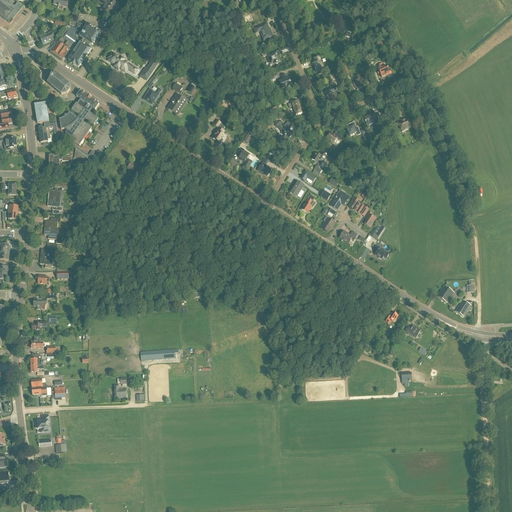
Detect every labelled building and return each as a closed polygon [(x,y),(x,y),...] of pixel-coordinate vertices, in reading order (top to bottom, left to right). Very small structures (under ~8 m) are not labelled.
[(54,0),(54,5),(66,8),(68,0),(62,0),(62,1),(58,0),(54,0)] [(103,10),(111,16),(118,6),(109,0),(107,0),(107,1),(106,0),(99,0),(98,1),(105,6),(103,10)] [(7,7),(1,14),(4,17),(11,10),(7,7)] [(11,10),(4,17),(8,20),(14,13),(11,10)] [(8,20),(8,21),(12,24),(14,21),(14,22),(16,19),(18,16),(20,18),(22,15),(16,11),(14,13),(8,20)] [(50,53),(61,62),(63,60),(69,51),(67,49),(69,49),(70,48),(69,48),(71,45),(75,47),(80,40),(76,37),(78,27),(82,28),(82,25),(77,24),(76,29),(72,27),(69,30),(66,28),(57,40),(58,41),(52,43),(54,45),(49,51),(50,53)] [(260,32),(263,40),(272,37),(267,24),(253,29),(255,34),(260,32)] [(80,37),(84,39),(69,61),(79,68),(91,50),(89,48),(91,45),(92,46),(101,33),(88,25),(80,37)] [(40,38),(43,46),(56,40),(52,32),(48,34),(40,38)] [(269,64),(273,66),(281,63),(278,56),(280,56),(279,52),(267,56),(266,54),(262,55),(263,58),(266,57),(269,64)] [(112,56),(111,55),(108,59),(109,60),(108,61),(115,66),(114,67),(119,70),(119,69),(124,72),(126,69),(135,75),(138,71),(125,62),(125,61),(121,58),(120,59),(113,54),(112,56)] [(318,72),(319,75),(324,73),(323,71),(323,70),(319,60),(320,60),(319,57),(314,59),(315,63),(313,64),(317,73),(318,72)] [(140,77),(146,81),(158,64),(153,61),(146,70),(145,70),(140,77)] [(392,74),(390,70),(388,71),(386,66),(384,67),(383,64),(379,66),(380,68),(377,69),(379,72),(377,73),(378,75),(380,74),(382,78),(387,76),(392,74)] [(47,83),(61,95),(67,95),(70,90),(70,85),(56,73),(51,79),(47,83)] [(279,82),(282,89),(291,85),(289,79),(287,79),(285,74),(281,76),(283,81),(279,82)] [(355,86),(357,90),(364,88),(361,81),(366,78),(363,74),(355,77),(357,81),(353,83),(354,86),(355,86)] [(148,86),(151,88),(155,83),(158,80),(154,77),(148,86)] [(172,89),(179,94),(183,88),(176,84),(172,89)] [(186,91),(192,95),(196,89),(190,85),(186,91)] [(326,96),(329,102),(335,99),(332,94),(333,93),(334,94),(338,92),(335,86),(330,89),(330,91),(325,93),(326,96)] [(144,99),(152,105),(162,90),(158,88),(155,93),(150,89),(144,99)] [(8,97),(8,100),(14,99),(17,98),(15,90),(10,91),(10,90),(7,91),(8,92),(0,93),(1,98),(8,97)] [(70,141),(79,147),(92,129),(83,123),(85,120),(94,126),(98,119),(90,113),(93,109),(95,110),(99,105),(81,92),(77,98),(81,100),(77,105),(76,104),(72,110),(81,116),(79,119),(70,113),(69,114),(68,115),(67,116),(66,117),(65,118),(63,119),(62,119),(61,119),(60,120),(61,131),(63,130),(65,130),(67,132),(66,134),(72,138),(70,141)] [(167,109),(178,116),(187,102),(177,95),(174,99),(173,99),(171,101),(172,102),(167,109)] [(293,107),(296,115),(302,113),(299,104),(298,101),(288,105),(289,108),(293,107)] [(44,123),(44,126),(50,125),(49,122),(47,111),(46,103),(43,104),(43,103),(42,103),(41,103),(40,103),(39,103),(38,104),(38,105),(37,105),(35,105),(38,124),(44,123)] [(216,109),(221,112),(225,106),(220,103),(216,109)] [(364,118),(367,125),(377,120),(378,121),(383,119),(381,113),(378,114),(375,115),(374,113),(364,118)] [(0,122),(0,130),(10,129),(9,124),(13,124),(12,118),(2,119),(2,123),(0,122)] [(282,140),(287,142),(292,134),(289,132),(291,128),(285,125),(287,123),(283,119),(280,121),(275,126),(285,136),(282,140)] [(399,126),(402,132),(411,128),(407,120),(405,121),(404,121),(401,122),(395,124),(396,127),(399,126)] [(217,128),(218,129),(221,124),(220,123),(217,121),(213,126),(217,128)] [(355,134),(357,136),(361,135),(358,127),(356,128),(354,123),(346,126),(348,129),(347,129),(350,136),(355,134)] [(66,142),(76,150),(91,159),(95,153),(92,151),(89,156),(79,149),(58,134),(56,124),(53,124),(55,135),(59,138),(66,142)] [(38,130),(39,136),(50,134),(49,128),(50,128),(50,125),(44,126),(45,129),(38,130)] [(217,144),(221,146),(225,139),(226,138),(224,137),(226,134),(223,132),(224,131),(224,130),(225,127),(221,125),(219,129),(215,134),(216,135),(213,139),(218,142),(217,144)] [(363,136),(364,139),(368,137),(367,134),(368,134),(365,129),(360,131),(362,136),(363,136)] [(330,143),(333,145),(338,138),(330,133),(326,139),(331,142),(330,143)] [(39,136),(41,144),(48,143),(52,143),(51,139),(50,134),(39,136)] [(4,144),(5,152),(11,151),(10,149),(14,148),(14,147),(17,147),(16,139),(6,140),(6,144),(4,144)] [(244,151),(245,151),(243,149),(242,150),(239,154),(241,156),(240,158),(242,159),(241,160),(246,163),(243,168),(247,170),(252,162),(247,159),(250,155),(244,151)] [(91,159),(76,150),(75,156),(73,160),(86,165),(87,166),(91,160),(91,159)] [(321,153),(319,156),(316,153),(312,160),(319,164),(317,167),(316,167),(314,170),(320,174),(322,171),(319,168),(322,163),(324,164),(328,157),(321,153)] [(56,168),(59,168),(60,161),(62,161),(62,162),(72,162),(72,158),(62,158),(62,157),(49,156),(49,166),(56,166),(56,168)] [(258,171),(267,177),(272,170),(267,167),(268,166),(267,166),(269,162),(264,158),(260,164),(262,164),(258,171)] [(127,169),(137,176),(142,169),(132,162),(127,169)] [(305,171),(301,179),(305,181),(307,178),(313,182),(316,178),(305,171)] [(329,183),(336,188),(339,183),(332,179),(329,183)] [(290,193),(297,197),(304,186),(297,182),(290,193)] [(48,200),(61,201),(61,194),(62,190),(55,190),(54,193),(49,192),(48,200)] [(320,198),(327,202),(331,195),(324,191),(320,198)] [(340,204),(342,204),(344,206),(348,200),(339,193),(330,207),(336,210),(340,204)] [(301,210),(307,214),(312,207),(312,208),(315,203),(314,202),(312,201),(315,198),(310,195),(308,199),(306,203),(305,203),(303,207),(301,210)] [(351,210),(356,213),(362,204),(359,202),(360,201),(355,198),(352,203),(354,205),(351,210)] [(60,212),(62,212),(63,208),(60,208),(61,201),(48,200),(48,207),(53,207),(53,211),(60,211),(60,212)] [(356,213),(361,217),(364,211),(367,213),(370,208),(366,205),(365,205),(362,204),(356,213)] [(9,213),(18,214),(19,208),(19,205),(14,205),(14,207),(10,206),(9,213)] [(331,209),(329,213),(336,217),(338,214),(331,209)] [(364,225),(370,229),(376,219),(370,216),(372,214),(369,212),(367,215),(370,217),(364,225)] [(12,222),(17,223),(17,221),(18,214),(9,213),(8,220),(13,220),(12,222)] [(333,218),(331,221),(329,220),(330,219),(326,217),(323,221),(326,222),(321,229),(328,233),(332,227),(333,228),(335,224),(335,223),(337,221),(333,218)] [(45,221),(44,229),(57,230),(57,223),(60,223),(61,219),(51,218),(50,222),(45,221)] [(371,237),(377,240),(384,228),(379,225),(371,237)] [(58,245),(63,245),(64,241),(60,237),(59,235),(58,235),(59,230),(57,230),(44,229),(44,236),(49,236),(49,239),(57,240),(56,244),(58,245)] [(354,242),(357,236),(352,232),(350,236),(344,232),(340,238),(348,244),(351,240),(354,242)] [(0,254),(10,255),(10,249),(6,248),(6,245),(0,244),(0,254)] [(53,258),(53,259),(56,259),(58,245),(47,244),(47,251),(41,250),(41,257),(53,258)] [(375,255),(382,260),(384,257),(386,259),(389,255),(376,246),(374,249),(378,251),(375,255)] [(0,263),(5,264),(5,261),(9,261),(10,255),(0,254),(0,257),(0,263)] [(45,268),(52,269),(53,259),(53,258),(41,257),(40,265),(45,265),(45,268)] [(0,273),(8,274),(8,268),(4,268),(5,265),(0,264),(0,273)] [(57,272),(57,280),(69,280),(69,275),(68,272),(61,272),(57,272)] [(437,298),(447,304),(453,293),(444,287),(437,298)] [(37,310),(42,310),(42,305),(46,305),(47,300),(43,300),(43,301),(34,300),(34,307),(38,307),(37,310)] [(455,312),(464,317),(471,306),(462,301),(455,312)] [(389,317),(387,316),(383,322),(389,325),(391,322),(394,323),(397,320),(396,320),(398,316),(392,312),(389,317)] [(49,323),(48,323),(41,323),(40,324),(36,324),(36,325),(32,325),(32,330),(36,331),(40,331),(40,328),(48,329),(48,326),(56,326),(57,317),(49,317),(49,323)] [(409,335),(416,339),(421,331),(414,327),(412,330),(408,327),(405,332),(409,335)] [(31,349),(39,349),(39,348),(43,349),(44,343),(40,342),(40,338),(34,338),(34,342),(32,342),(31,349)] [(418,352),(424,357),(427,353),(421,349),(418,352)] [(141,353),(141,362),(176,359),(175,350),(141,353)] [(31,360),(31,366),(44,366),(42,366),(42,357),(32,357),(32,360),(31,360)] [(404,384),(405,387),(408,387),(408,384),(408,380),(412,380),(411,373),(401,373),(402,384),(404,384)] [(33,388),(33,389),(46,388),(46,384),(42,384),(42,380),(31,381),(32,388),(33,388)] [(119,398),(127,398),(127,389),(122,389),(121,390),(121,386),(114,386),(115,390),(115,398),(119,398)] [(46,388),(33,389),(32,389),(33,396),(37,396),(41,396),(41,397),(47,396),(47,394),(47,388),(46,389),(46,388)] [(55,388),(55,399),(56,399),(66,399),(65,388),(56,388),(55,388)] [(41,429),(42,433),(47,433),(47,429),(49,428),(49,423),(50,423),(49,416),(42,417),(43,420),(35,421),(36,429),(38,428),(38,429),(41,429)] [(56,446),(56,454),(65,453),(67,453),(66,440),(64,440),(62,441),(61,439),(56,439),(57,446),(56,446)] [(0,468),(4,468),(4,467),(8,467),(7,459),(0,459),(0,468)] [(0,484),(2,484),(2,481),(6,481),(9,481),(9,480),(10,480),(10,476),(9,476),(8,472),(0,473),(0,484)] [(10,498),(10,489),(2,490),(2,487),(0,486),(0,499),(2,500),(2,498),(10,498)]
